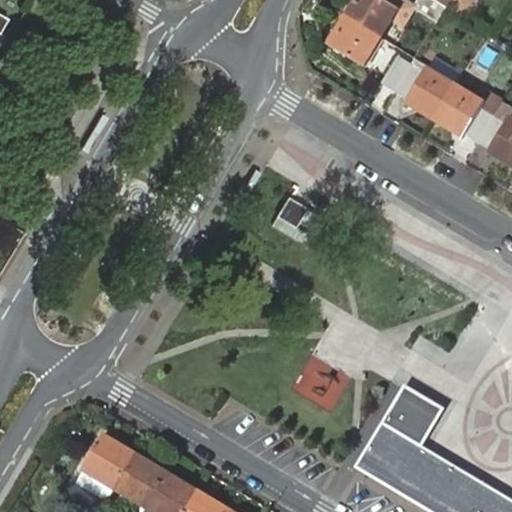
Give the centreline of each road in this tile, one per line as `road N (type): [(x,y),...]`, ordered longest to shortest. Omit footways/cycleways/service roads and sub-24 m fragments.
road 1 (tertiary): [(71,363),(100,354),(256,100),(258,72)]
road 2 (tertiary): [(198,36),(175,52),(19,312)]
road 3 (residential): [(511,236),(290,105),(258,72)]
road 4 (residential): [(71,363),(318,511)]
road 5 (tertiary): [(0,467),(71,363)]
